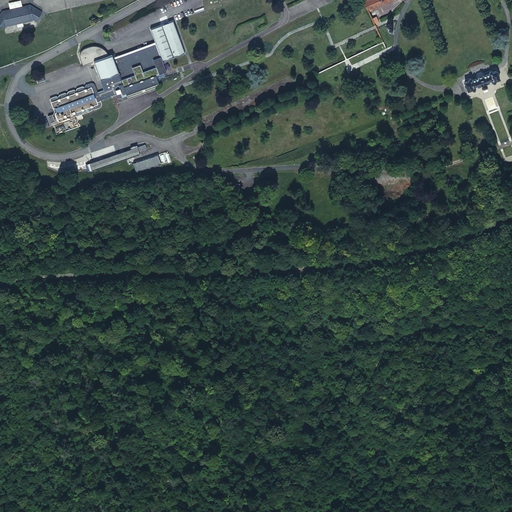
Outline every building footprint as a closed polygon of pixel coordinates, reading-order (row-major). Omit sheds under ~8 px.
[(375,0),(364,5),(368,13),(370,12),(395,0),(375,0)] [(29,4),(2,11),(0,14),(0,26),(4,29),(6,27),(17,24),(17,27),(23,26),(22,23),(33,20),(35,21),(41,12),(29,4)] [(108,30),(112,41),(144,30),(140,19),(108,30)] [(156,41),(161,56),(163,61),(185,52),(174,20),(151,29),(156,41)] [(154,59),(161,56),(156,41),(113,57),(119,73),(120,73),(120,74),(121,76),(121,79),(135,74),(132,67),(140,64),(143,71),(156,66),(154,59)] [(83,65),(94,61),(110,55),(107,50),(102,47),(97,45),(93,45),(89,46),(84,48),(82,50),(80,53),(80,57),(82,61),(83,65)] [(101,79),(119,73),(113,57),(112,55),(110,55),(94,61),(101,79)] [(123,84),(124,87),(156,75),(167,71),(163,61),(161,56),(154,59),(156,66),(143,71),(140,64),(132,67),(135,74),(121,79),(121,76),(120,74),(120,73),(119,73),(101,79),(104,89),(104,90),(119,85),(123,84)] [(499,81),(496,73),(493,74),(493,73),(492,73),(490,73),(490,74),(489,75),(489,76),(484,77),(484,76),(478,79),(478,80),(472,82),(471,81),(470,81),(469,81),(468,82),(468,84),(465,85),(468,93),(472,92),(473,93),(475,92),(476,91),(476,90),(481,88),(482,89),(489,86),(488,85),(493,84),(494,85),(495,85),(496,84),(497,83),(497,82),(499,81)] [(124,87),(126,93),(127,94),(159,83),(156,75),(124,87)] [(98,104),(93,105),(94,109),(101,107),(101,105),(102,103),(101,101),(101,100),(98,92),(95,85),(94,83),(92,83),(89,83),(86,84),(88,88),(92,87),(98,104)] [(98,92),(101,100),(117,94),(116,90),(120,88),(119,85),(104,90),(104,89),(98,92)] [(51,101),(55,112),(58,118),(64,116),(66,115),(73,113),(75,112),(81,110),(84,109),(89,107),(93,105),(98,104),(92,87),(88,88),(85,90),(79,92),(76,93),(70,95),(67,96),(61,98),(58,99),(51,101)] [(58,118),(55,112),(48,115),(51,122),(58,120),(58,118)] [(90,163),(92,170),(140,154),(139,150),(138,146),(137,144),(130,146),(131,149),(90,163)] [(134,162),(136,171),(161,163),(158,155),(134,162)]
